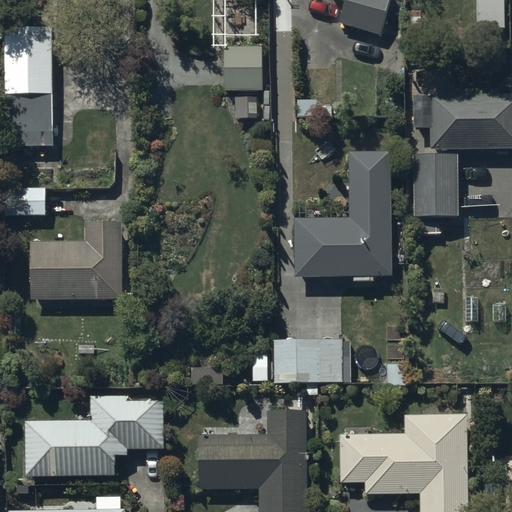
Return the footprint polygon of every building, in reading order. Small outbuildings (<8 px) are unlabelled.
[(390,0),(348,0),(341,24),(380,36),(390,0)] [(505,31),(504,0),(477,0),(478,31),(505,31)] [(54,149),(52,30),(4,31),(5,150),(54,149)] [(263,91),(262,49),(225,49),(226,91),(263,91)] [(511,97),(415,98),(415,131),(431,131),(432,152),(511,151),(511,97)] [(257,121),(257,98),(237,98),(237,122),(257,121)] [(458,220),(458,158),(424,158),(424,143),(407,143),(407,159),(415,159),(415,220),(458,220)] [(393,280),(392,154),(349,155),(350,221),(296,221),(297,282),(356,281),(356,286),(375,285),(375,281),(393,280)] [(45,191),(9,191),(9,219),(46,218),(45,191)] [(123,302),(123,224),(86,224),(86,245),(32,245),(32,302),(123,302)] [(345,385),(343,342),(274,343),(275,385),(345,385)] [(93,424),(27,424),(27,479),(114,479),(114,469),(118,469),(118,459),(128,459),(128,452),(165,452),(165,406),(128,406),(128,400),(93,400),(93,424)] [(307,511),(307,413),(269,413),(269,438),(201,439),(202,492),(261,492),(261,511),(307,511)] [(467,511),(466,418),(404,419),(404,436),(340,437),(340,485),(365,485),(366,497),(420,497),(419,511),(467,511)]
